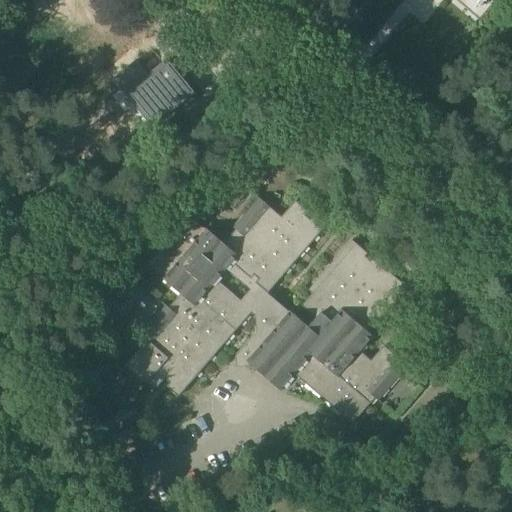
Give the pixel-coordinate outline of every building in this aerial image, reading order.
[(65,0),(39,0),(23,18),(60,50),(49,62),(68,79),(88,56),(92,60),(110,39),(65,0)] [(470,0),(480,8),(487,0),(470,0)] [(112,81),(159,139),(169,131),(164,125),(193,101),(191,98),(194,95),(168,64),(165,67),(163,64),(148,76),(136,61),(112,81)] [(230,180),(216,195),(232,209),(246,193),(230,180)] [(373,259),(370,262),(365,257),(368,254),(356,244),(312,295),(302,306),(314,316),(316,319),(308,328),(268,294),(325,227),(313,217),(310,221),(305,216),(308,212),(295,202),(281,218),(255,195),(254,196),(259,200),(235,228),(230,224),(229,225),(236,231),(224,244),(198,222),(201,218),(190,208),(169,233),(162,227),(161,228),(166,232),(142,260),(137,256),(136,257),(180,295),(169,308),(162,303),(161,304),(166,308),(142,336),(137,332),(136,332),(147,341),(163,355),(149,372),(161,383),(165,379),(170,383),(167,387),(179,397),(236,331),(251,313),(255,317),(256,334),(235,358),(236,368),(247,368),(248,365),(279,391),(294,374),(352,425),(370,404),(367,401),(371,396),(381,405),(382,404),(378,400),(406,367),(410,371),(411,370),(384,346),(371,361),(360,352),(372,338),(373,339),(374,338),(369,333),(407,289),(396,278),(393,282),(388,277),(390,274),(373,259)] [(154,391),(161,383),(149,372),(163,355),(147,341),(125,367),(154,391)] [(297,443),(308,438),(299,418),(287,424),(297,443)]
